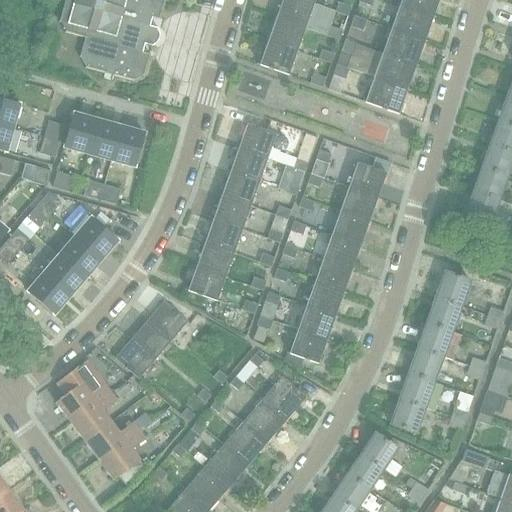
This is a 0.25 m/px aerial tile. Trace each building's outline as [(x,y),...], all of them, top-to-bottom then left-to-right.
[(66,30),(65,33),(85,38),(80,57),(85,67),(85,68),(134,81),(134,80),(143,75),(144,75),(150,56),(155,57),(157,48),(151,46),(149,54),(141,52),(146,36),(151,17),(160,20),(165,0),(64,0),(59,22),(61,23),(66,30)] [(302,0),(283,0),(277,17),(305,27),(313,4),(302,0)] [(400,0),(399,5),(432,17),(437,0),(400,0)] [(335,11),(347,16),(351,6),(338,2),(335,11)] [(399,5),(390,29),(423,41),(432,17),(399,5)] [(350,25),(362,30),(366,20),(353,16),(350,25)] [(277,17),(268,41),(296,51),(305,27),(277,17)] [(327,35),(339,39),(342,30),(330,25),(327,35)] [(390,29),(382,54),(415,65),(423,41),(390,29)] [(345,40),(336,65),(346,68),(354,43),(345,40)] [(296,51),(268,41),(260,65),(287,75),(296,51)] [(318,59),(330,63),(334,54),(322,49),(318,59)] [(382,54),(373,78),(406,89),(415,65),(382,54)] [(346,68),(336,65),(332,75),(345,80),(348,69),(346,68)] [(322,88),(325,79),(313,74),(309,84),(322,88)] [(406,89),(373,78),(364,103),(397,115),(406,89)] [(0,98),(0,124),(12,127),(19,103),(0,98)] [(511,100),(505,98),(497,121),(511,126),(511,100)] [(64,147),(88,154),(97,120),(73,114),(64,147)] [(97,120),(88,154),(111,160),(120,127),(97,120)] [(48,121),(44,136),(59,140),(63,126),(48,121)] [(511,126),(497,121),(489,144),(511,152),(511,126)] [(12,127),(0,124),(0,149),(6,152),(12,127)] [(247,125),(238,150),(266,160),(269,161),(269,160),(304,172),(307,163),(295,158),(295,159),(276,152),(277,151),(270,149),(275,135),(247,125)] [(120,127),(111,160),(134,167),(144,133),(120,127)] [(59,140),(44,136),(39,153),(54,158),(59,140)] [(511,152),(489,144),(481,167),(506,176),(511,160),(511,152)] [(238,150),(230,173),(257,183),(266,160),(238,150)] [(327,164),(331,154),(318,150),(315,159),(327,164)] [(0,157),(0,173),(9,176),(14,161),(0,157)] [(357,163),(348,188),(376,198),(385,173),(357,163)] [(46,187),(50,172),(34,167),(30,182),(46,187)] [(481,167),(472,190),(498,199),(506,176),(481,167)] [(68,192),(73,177),(57,172),(52,187),(68,192)] [(230,173),(222,196),(249,206),(257,183),(230,173)] [(307,183),(319,187),(322,178),(310,173),(307,183)] [(87,181),(83,196),(100,201),(104,186),(87,181)] [(283,192),(296,196),(299,186),(287,182),(283,192)] [(104,186),(100,201),(115,205),(119,190),(104,186)] [(348,188),(340,211),(368,221),(376,198),(348,188)] [(498,199),(472,190),(464,214),(489,223),(498,199)] [(60,203),(48,192),(37,205),(49,215),(60,203)] [(222,196),(213,220),(241,230),(249,206),(222,196)] [(298,207),(310,212),(314,202),(301,198),(298,207)] [(49,215),(37,205),(26,218),(38,228),(49,215)] [(275,215),(287,219),(291,210),(278,205),(275,215)] [(340,211),(331,235),(359,245),(368,221),(340,211)] [(90,218),(74,237),(100,260),(117,241),(90,218)] [(213,220),(205,243),(232,253),(241,230),(213,220)] [(289,231),(302,235),(305,225),(293,221),(289,231)] [(28,239),(16,229),(5,241),(18,252),(28,239)] [(266,239),(279,243),(282,233),(270,229),(266,239)] [(331,235),(323,258),(351,268),(359,245),(331,235)] [(74,237),(58,255),(85,278),(100,260),(74,237)] [(5,241),(0,247),(0,259),(6,265),(18,252),(5,241)] [(205,243),(197,266),(224,276),(232,253),(205,243)] [(281,254),(293,259),(297,249),(284,245),(281,254)] [(258,263),(270,267),(274,257),(261,253),(258,263)] [(58,255),(43,273),(70,296),(85,278),(58,255)] [(323,258),(315,282),(343,292),(351,268),(323,258)] [(224,276),(197,266),(188,291),(215,301),(224,276)] [(272,278),(285,283),(288,273),(276,269),(272,278)] [(443,272),(434,298),(460,307),(469,281),(443,272)] [(70,296),(43,273),(27,292),(54,314),(70,296)] [(249,286),(262,291),(265,281),(253,277),(249,286)] [(315,282),(306,305),(334,315),(343,292),(315,282)] [(264,302),(276,306),(280,297),(267,292),(264,302)] [(434,298),(425,323),(451,333),(460,307),(434,298)] [(253,314),(257,305),(244,300),(241,310),(253,314)] [(162,302),(146,321),(169,341),(186,322),(162,302)] [(306,305),(298,329),(326,339),(334,315),(306,305)] [(490,307),(486,316),(499,321),(502,312),(490,307)] [(268,329),(271,320),(259,316),(256,325),(268,329)] [(499,321),(486,316),(483,325),(496,330),(499,321)] [(146,321),(130,339),(154,359),(169,341),(146,321)] [(425,323),(416,349),(452,361),(461,336),(451,333),(425,323)] [(326,339),(298,329),(289,353),(317,363),(326,339)] [(154,359),(130,339),(114,358),(137,378),(154,359)] [(416,349),(408,374),(443,386),(452,361),(416,349)] [(257,369),(262,362),(254,355),(248,362),(257,369)] [(472,358),(468,367),(481,371),(484,363),(472,358)] [(511,364),(496,359),(494,367),(511,373),(511,364)] [(56,383),(64,395),(55,402),(69,422),(110,392),(103,384),(98,387),(81,364),(56,383)] [(481,371),(468,367),(465,376),(478,380),(481,371)] [(511,379),(511,373),(494,367),(486,389),(506,397),(511,379)] [(220,385),(226,379),(218,371),(212,378),(220,385)] [(408,374),(399,399),(424,408),(434,411),(443,386),(408,374)] [(282,377),(262,400),(285,420),(305,397),(282,377)] [(237,392),(243,385),(234,378),(229,385),(237,392)] [(506,397),(486,389),(477,412),(490,417),(495,404),(502,407),(505,398),(506,397)] [(197,396),(205,403),(211,397),(203,390),(197,396)] [(110,392),(69,422),(84,441),(110,422),(102,411),(116,401),(110,392)] [(460,392),(451,418),(463,422),(472,397),(460,392)] [(424,408),(399,399),(390,425),(415,434),(424,408)] [(262,400),(243,423),(266,442),(285,420),(262,400)] [(210,407),(218,414),(224,408),(215,401),(210,407)] [(188,422),(194,415),(186,408),(180,415),(188,422)] [(490,417),(477,412),(474,421),(487,426),(490,417)] [(110,422),(84,441),(98,461),(138,431),(138,430),(148,422),(142,415),(118,433),(110,422)] [(463,422),(451,418),(447,427),(460,431),(463,422)] [(199,437),(204,430),(196,423),(190,430),(199,437)] [(243,423),(224,445),(247,465),(266,442),(243,423)] [(138,431),(98,461),(113,480),(118,477),(127,488),(145,470),(130,450),(145,439),(138,431)] [(374,433),(360,455),(382,470),(397,449),(374,433)] [(224,445),(205,467),(228,487),(247,465),(224,445)] [(177,446),(174,449),(171,452),(179,459),(185,453),(177,446)] [(483,470),(487,458),(464,450),(460,462),(483,470)] [(360,455),(346,475),(369,490),(382,470),(360,455)] [(205,467),(186,489),(209,509),(228,487),(205,467)] [(160,482),(166,475),(158,468),(152,475),(160,482)] [(501,498),(500,500),(511,503),(511,476),(495,471),(487,493),(501,498)] [(346,475),(333,495),(355,510),(369,490),(346,475)] [(0,496),(8,490),(0,478),(0,496)] [(416,482),(412,488),(423,496),(427,490),(416,482)] [(453,482),(450,490),(463,495),(466,486),(453,482)] [(423,496),(412,488),(407,496),(418,503),(423,496)] [(206,511),(209,509),(186,489),(165,511),(206,511)] [(8,490),(0,496),(0,511),(19,511),(23,510),(8,490)] [(333,495),(321,511),(354,511),(355,510),(333,495)] [(434,499),(424,511),(440,511),(445,506),(434,499)] [(511,511),(511,503),(500,500),(495,511),(511,511)]
